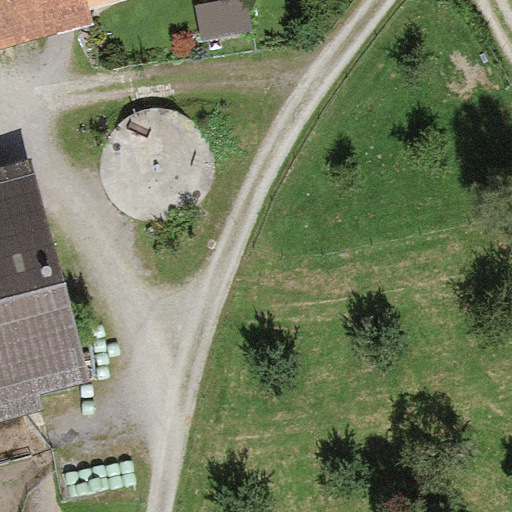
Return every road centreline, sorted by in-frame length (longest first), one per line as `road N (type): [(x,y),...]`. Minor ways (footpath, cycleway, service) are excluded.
road 1 (track): [(383,0),(313,90),(235,240),(162,511)]
road 2 (track): [(0,110),(144,319),(198,378)]
